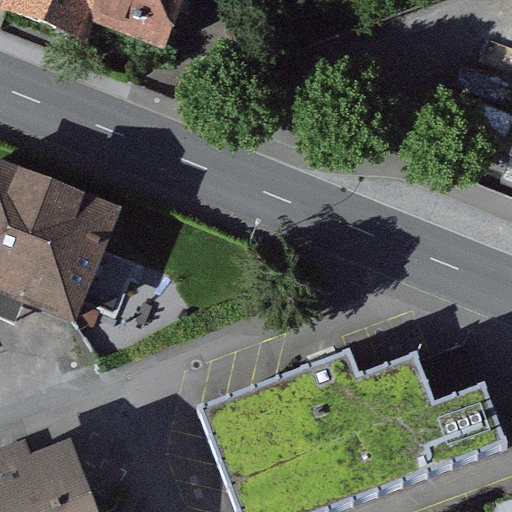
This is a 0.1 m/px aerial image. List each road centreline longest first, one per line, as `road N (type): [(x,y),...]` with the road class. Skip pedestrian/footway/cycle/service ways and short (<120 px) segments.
road 1 (residential): [(0,435),(426,258)]
road 2 (residential): [(426,258),(0,87)]
